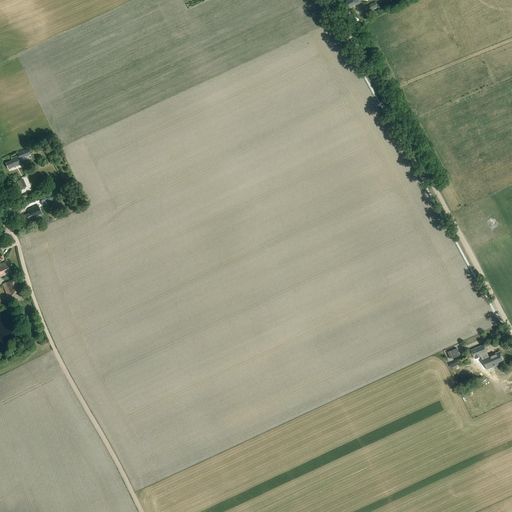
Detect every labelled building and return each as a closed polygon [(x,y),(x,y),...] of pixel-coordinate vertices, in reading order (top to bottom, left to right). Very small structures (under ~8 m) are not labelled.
[(375,2),(365,7),(367,12),(378,7),(375,2)] [(29,148),(25,150),(18,153),(17,153),(20,159),(27,156),(31,154),(29,148)] [(18,159),(17,157),(11,160),(11,162),(5,164),(8,171),(21,165),(18,159)] [(17,181),(20,189),(27,187),(23,178),(17,181)] [(40,199),(43,205),(54,200),(51,194),(40,199)] [(26,223),(39,217),(35,209),(30,212),(30,213),(23,217),(26,223)] [(9,270),(13,268),(9,261),(0,264),(0,277),(10,273),(9,270)] [(7,282),(2,284),(7,296),(11,294),(7,282)] [(484,344),(471,349),(475,358),(478,356),(485,354),(487,353),(484,344)] [(451,360),(460,356),(457,349),(448,352),(451,360)] [(494,354),(489,356),(486,357),(491,368),(499,365),(498,363),(503,360),(500,352),(494,354)]
